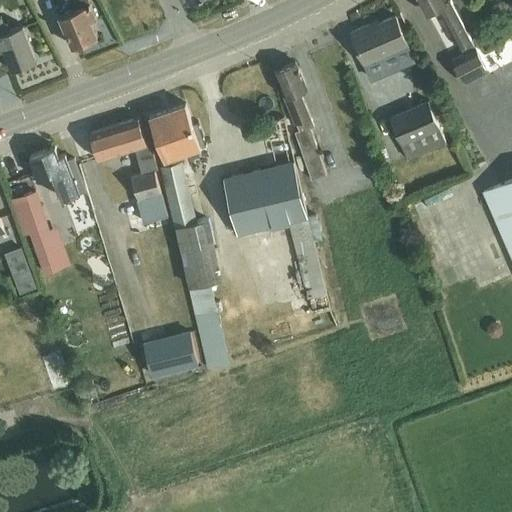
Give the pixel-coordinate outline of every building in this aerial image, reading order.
[(73,45),(98,35),(91,19),(97,17),(89,0),(76,0),(79,7),(60,15),(73,45)] [(420,0),(428,12),(437,7),(460,47),(472,40),(450,0),(448,0),(447,1),(446,0),(420,0)] [(12,69),(36,60),(23,24),(7,30),(1,15),(0,14),(0,50),(4,49),(12,69)] [(366,64),(408,46),(395,15),(371,26),(370,23),(351,31),(366,64)] [(492,66),(511,60),(511,34),(485,43),(492,66)] [(475,48),(453,60),(465,83),(487,71),(475,48)] [(313,179),(327,174),(310,129),(314,127),(299,91),(306,88),(295,63),(277,70),(287,95),(285,96),(299,129),(294,131),(313,179)] [(428,101),(391,117),(408,157),(445,142),(428,101)] [(171,108),(150,115),(155,129),(159,142),(157,143),(161,154),(163,159),(206,144),(202,131),(198,121),(193,122),(189,111),(186,102),(171,108)] [(145,222),(168,215),(154,169),(157,168),(150,142),(146,142),(139,117),(90,131),(98,158),(134,147),(142,172),(131,175),(145,222)] [(55,146),(30,155),(39,178),(54,173),(63,198),(80,192),(81,191),(86,189),(73,156),(67,158),(65,153),(59,155),(55,146)] [(166,164),(162,165),(176,226),(178,225),(191,285),(209,367),(232,361),(213,280),(224,278),(211,218),(195,221),(182,161),(178,162),(166,164)] [(294,161),(225,178),(239,233),(288,220),(308,299),(327,294),(314,240),(308,216),(294,161)] [(511,255),(511,179),(484,192),(511,255)] [(49,229),(35,192),(10,201),(22,236),(30,233),(44,272),(71,262),(58,225),(49,229)] [(318,214),(308,216),(314,240),(323,238),(318,214)] [(28,266),(12,272),(20,292),(36,286),(28,266)] [(303,299),(247,320),(257,348),(313,328),(303,299)] [(491,331),(504,331),(503,318),(490,319),(491,331)] [(200,361),(192,330),(145,342),(153,373),(200,361)]
